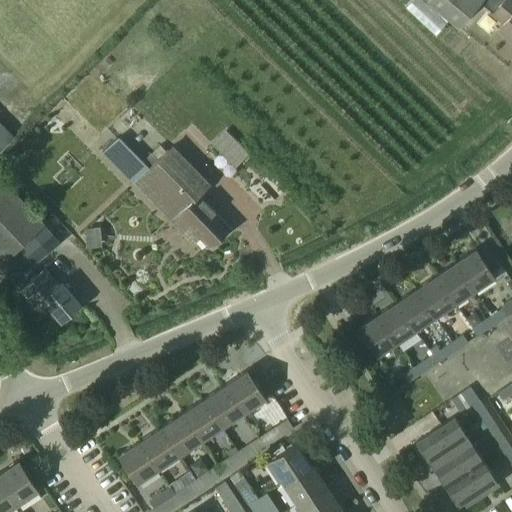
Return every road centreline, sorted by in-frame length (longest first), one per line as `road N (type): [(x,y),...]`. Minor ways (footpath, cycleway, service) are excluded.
road 1 (residential): [(257,304),(403,238),(511,161)]
road 2 (residential): [(27,396),(257,304)]
road 3 (residential): [(390,511),(257,304)]
road 4 (residential): [(99,511),(27,396)]
road 5 (unknown): [(135,356),(69,239)]
